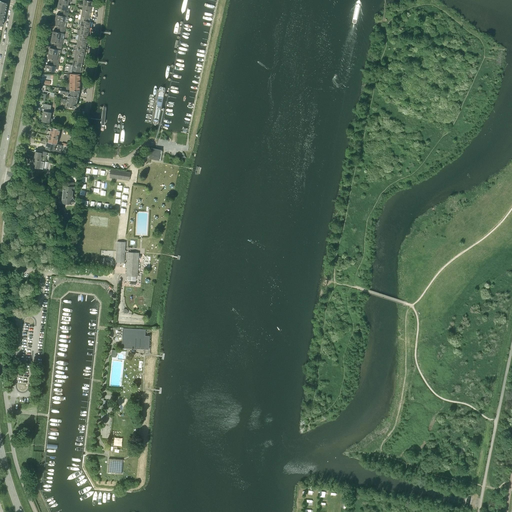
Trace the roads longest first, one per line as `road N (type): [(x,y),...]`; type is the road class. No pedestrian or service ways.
road 1 (unclassified): [(35,511),(13,451),(0,330),(12,176)]
road 2 (residential): [(12,176),(46,0)]
road 3 (tertiary): [(0,172),(33,0)]
road 4 (unclassified): [(511,344),(479,511)]
road 5 (residential): [(74,157),(101,0)]
road 6 (residential): [(74,157),(119,161),(148,142),(188,148)]
